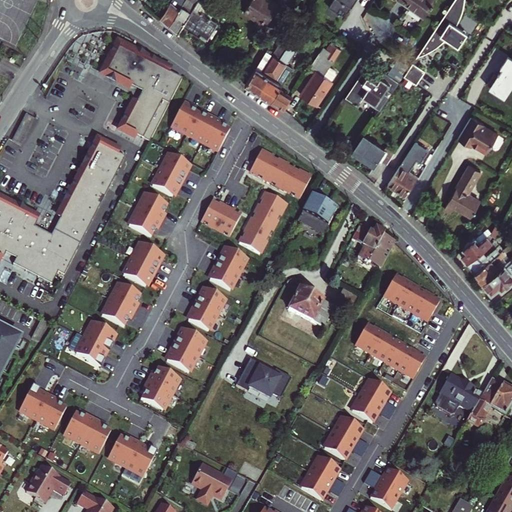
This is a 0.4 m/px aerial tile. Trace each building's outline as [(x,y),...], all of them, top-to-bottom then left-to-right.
[(171,0),(160,17),(170,25),(185,0),(171,0)] [(184,25),(198,0),(185,0),(170,25),(179,33),(184,25)] [(198,0),(184,25),(200,35),(201,34),(209,38),(219,22),(211,17),(216,9),(210,5),(213,0),(198,0)] [(230,16),(239,0),(230,0),(223,12),(230,16)] [(251,0),(244,11),(266,25),(279,4),(273,0),(251,0)] [(331,0),(328,6),(338,12),(342,7),(349,12),(356,0),(331,0)] [(435,0),(401,0),(424,16),(435,0)] [(443,40),(449,34),(461,41),(470,27),(459,19),(462,11),(465,2),(464,0),(454,0),(418,54),(423,53),(427,51),(431,49),(435,46),(443,40)] [(246,84),(260,92),(293,37),(286,33),(273,53),(268,62),(262,58),(246,84)] [(272,101),(280,88),(283,84),(277,79),(300,42),(293,37),(260,92),(272,101)] [(325,46),(311,68),(316,72),(302,93),(318,104),(334,81),(324,74),(334,60),(333,58),(340,48),(333,43),(329,49),(325,46)] [(123,52),(118,49),(104,76),(141,95),(122,131),(148,145),(181,82),(161,72),(137,59),(123,52)] [(268,62),(273,53),(268,50),(262,58),(268,62)] [(511,57),(508,55),(500,68),(502,69),(498,74),(497,73),(488,87),(504,98),(511,85),(511,57)] [(405,75),(417,83),(426,70),(414,61),(405,75)] [(363,72),(346,96),(357,104),(364,95),(382,108),(400,81),(385,71),(380,79),(372,73),(370,76),(363,72)] [(293,97),(292,96),(280,88),(272,101),(285,109),(293,97)] [(211,101),(205,110),(218,117),(223,108),(211,101)] [(201,113),(184,104),(171,129),(189,138),(201,113)] [(203,145),(214,120),(201,113),(189,138),(203,145)] [(499,134),(471,117),(458,139),(471,147),(473,145),(487,154),(499,134)] [(34,123),(26,119),(13,143),(21,148),(34,123)] [(203,145),(218,153),(231,129),(214,120),(203,145)] [(387,150),(364,134),(354,150),(375,165),(380,159),(388,164),(397,152),(389,147),(387,150)] [(416,141),(401,165),(389,184),(406,195),(418,177),(411,172),(420,160),(426,164),(434,152),(416,141)] [(124,160),(97,147),(62,216),(50,239),(33,230),(36,224),(0,205),(0,262),(4,256),(14,262),(11,268),(50,288),(56,275),(63,278),(124,160)] [(277,162),(260,153),(249,174),(267,183),(277,162)] [(191,168),(167,155),(159,171),(184,184),(191,168)] [(283,192),(293,171),(277,162),(267,183),(283,192)] [(481,170),(471,164),(446,208),(452,212),(456,206),(472,216),(482,200),(469,192),(481,170)] [(159,171),(150,186),(176,200),(184,184),(159,171)] [(299,200),(310,180),(293,171),(283,192),(299,200)] [(286,206),(265,195),(256,212),(277,222),(286,206)] [(311,195),(297,223),(321,236),(336,209),(311,195)] [(170,208),(145,196),(137,212),(162,225),(170,208)] [(226,210),(212,202),(201,223),(216,231),(226,210)] [(230,238),(240,217),(226,210),(216,231),(230,238)] [(137,212),(129,227),(154,240),(162,225),(137,212)] [(277,222),(256,212),(248,228),(268,238),(277,222)] [(374,228),(371,234),(369,233),(358,227),(351,241),(362,247),(362,248),(363,249),(358,259),(381,270),(395,243),(383,236),(384,233),(374,228)] [(493,242),(495,238),(499,229),(495,227),(493,231),(489,227),(473,239),(470,239),(465,243),(465,246),(463,248),(465,251),(461,254),(468,262),(493,242)] [(248,228),(239,245),(259,256),(268,238),(248,228)] [(468,262),(476,272),(501,251),(497,246),(500,243),(495,238),(493,242),(468,262)] [(165,258),(140,245),(132,261),(157,274),(165,258)] [(238,276),(246,260),(223,248),(215,264),(238,276)] [(501,251),(476,272),(484,282),(508,262),(504,258),(507,255),(503,250),(501,251)] [(511,257),(508,262),(484,282),(493,292),(500,287),(502,290),(511,282),(511,257)] [(132,261),(123,276),(148,289),(157,274),(132,261)] [(238,276),(215,264),(207,280),(230,292),(238,276)] [(384,297),(399,305),(410,286),(396,278),(384,297)] [(143,298),(118,285),(110,301),(135,314),(143,298)] [(413,314),(424,294),(410,286),(399,305),(413,314)] [(216,317),(224,301),(202,289),(193,305),(216,317)] [(328,305),(300,289),(285,317),(298,325),(301,319),(322,329),(330,316),(325,313),(328,308),(328,305)] [(348,312),(352,305),(356,299),(343,292),(336,306),(348,312)] [(413,314),(428,322),(439,302),(424,294),(413,314)] [(110,301),(102,317),(127,330),(135,314),(110,301)] [(185,321),(208,332),(216,317),(193,305),(185,321)] [(31,340),(38,343),(47,326),(40,322),(31,340)] [(117,336),(93,323),(84,339),(109,352),(117,336)] [(356,345),(370,354),(382,334),(367,326),(356,345)] [(0,382),(4,375),(1,373),(5,365),(9,367),(17,351),(14,349),(19,340),(0,329),(0,382)] [(197,358),(205,342),(180,330),(172,345),(197,358)] [(370,354),(385,363),(397,343),(382,334),(370,354)] [(84,339),(76,355),(101,368),(109,352),(84,339)] [(17,351),(22,341),(19,340),(14,349),(17,351)] [(385,363),(399,371),(410,351),(397,343),(385,363)] [(164,361),(188,374),(197,358),(172,345),(164,361)] [(399,371),(414,379),(425,359),(410,351),(399,371)] [(284,395),(293,375),(279,368),(277,370),(252,357),(238,383),(249,389),(251,386),(272,397),(275,392),(284,395)] [(171,396),(179,380),(154,367),(146,383),(171,396)] [(457,406),(471,414),(483,394),(478,391),(459,379),(458,380),(450,376),(432,406),(451,417),(457,406)] [(455,442),(464,448),(476,428),(479,429),(485,420),(484,419),(486,415),(492,418),(496,412),(504,417),(511,402),(511,393),(491,381),(483,394),(471,414),(455,442)] [(137,399),(162,412),(171,396),(146,383),(137,399)] [(369,383),(360,398),(380,410),(389,395),(369,383)] [(50,397),(32,387),(19,412),(37,421),(50,397)] [(37,421),(55,430),(68,406),(50,397),(37,421)] [(360,398),(351,414),(371,425),(380,410),(360,398)] [(81,444),(94,420),(77,411),(64,435),(81,444)] [(81,444),(99,453),(112,429),(94,420),(81,444)] [(342,420),(333,435),(353,447),(362,432),(342,420)] [(121,435),(108,459),(126,468),(139,443),(121,435)] [(333,435),(324,450),(344,462),(353,447),(333,435)] [(126,468),(144,477),(157,453),(139,443),(126,468)] [(310,474),(330,486),(339,471),(319,459),(310,474)] [(231,483),(201,467),(193,483),(202,489),(197,499),(206,505),(212,494),(222,500),(231,483)] [(70,486),(40,469),(37,473),(35,472),(28,485),(30,486),(25,495),(34,501),(32,503),(41,508),(51,492),(62,499),(70,486)] [(378,485),(398,497),(406,483),(386,471),(378,485)] [(310,474),(300,490),(321,502),(330,486),(310,474)] [(511,478),(506,476),(495,497),(511,506),(511,504),(511,478)] [(398,497),(378,485),(369,500),(390,511),(398,497)] [(111,511),(112,511),(82,494),(75,506),(84,511),(111,511)] [(495,497),(486,511),(508,511),(511,506),(495,497)] [(460,501),(453,511),(470,511),(473,508),(460,501)]
